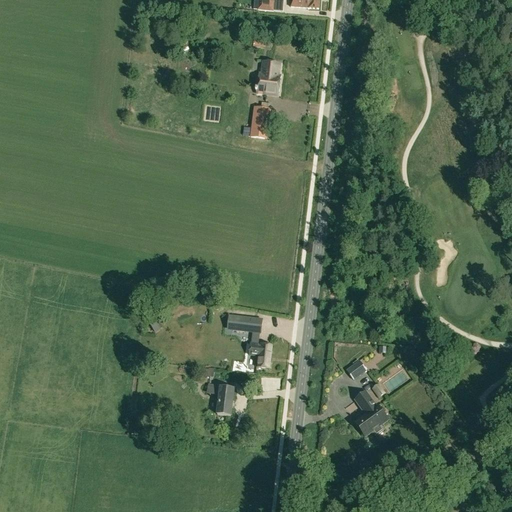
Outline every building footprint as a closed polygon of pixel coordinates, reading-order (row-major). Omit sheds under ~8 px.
[(292,0),(292,8),(320,10),(320,0),(292,0)] [(275,11),(266,10),(266,22),(281,22),(282,6),(275,6),(275,11)] [(282,77),(280,77),(282,65),(264,62),(262,74),(260,74),(258,95),(280,97),(282,77)] [(271,111),(255,109),(252,138),(268,140),(271,111)] [(271,370),(273,347),(258,345),(259,334),(260,334),(262,321),(234,318),(233,331),(253,334),(252,344),(250,344),(249,357),(257,358),(256,368),(271,370)] [(150,325),(155,334),(161,330),(160,329),(162,328),(160,324),(157,325),(155,322),(150,325)] [(354,381),(367,371),(359,362),(347,371),(354,381)] [(371,374),(356,383),(362,393),(377,384),(371,374)] [(380,399),(385,395),(378,385),(372,389),(380,399)] [(207,396),(221,397),(219,417),(232,418),(235,390),(222,389),(222,387),(209,386),(207,396)] [(388,421),(378,407),(377,408),(367,393),(356,401),(367,415),(357,423),(367,437),(388,421)]
